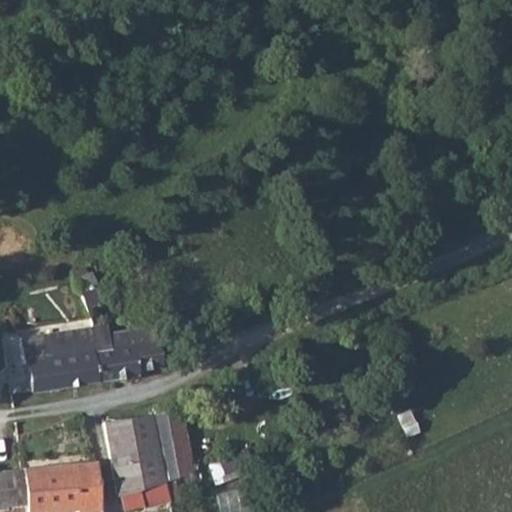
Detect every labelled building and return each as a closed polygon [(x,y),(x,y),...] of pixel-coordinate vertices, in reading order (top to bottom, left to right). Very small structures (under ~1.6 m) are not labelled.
[(88,272),(74,278),(84,301),(98,294),(88,272)] [(105,323),(93,325),(97,349),(92,349),(97,381),(137,375),(136,370),(160,365),(153,324),(129,329),(130,341),(110,344),(107,332),(105,323)] [(97,349),(93,325),(21,336),(25,362),(44,359),(49,389),(97,381),(92,349),(97,349)] [(129,329),(107,332),(110,344),(130,341),(129,329)] [(179,406),(150,411),(151,413),(165,482),(192,471),(179,406)] [(151,413),(122,419),(138,487),(164,482),(165,482),(151,413)] [(122,419),(104,422),(117,495),(124,493),(138,489),(138,487),(122,419)] [(95,461),(46,465),(50,511),(77,508),(78,511),(100,510),(99,500),(95,461)] [(46,465),(21,467),(25,504),(26,504),(26,511),(36,511),(50,511),(46,465)] [(21,467),(0,469),(0,506),(23,504),(25,504),(21,467)] [(138,489),(124,493),(128,508),(129,509),(168,498),(164,482),(138,487),(138,489)]
